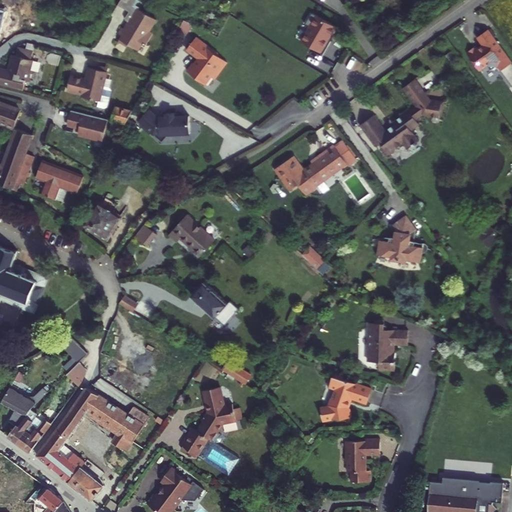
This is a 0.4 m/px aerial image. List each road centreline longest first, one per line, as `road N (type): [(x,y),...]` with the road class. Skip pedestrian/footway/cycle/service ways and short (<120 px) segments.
road 1 (residential): [(312,118),(476,0)]
road 2 (residential): [(387,511),(432,377)]
